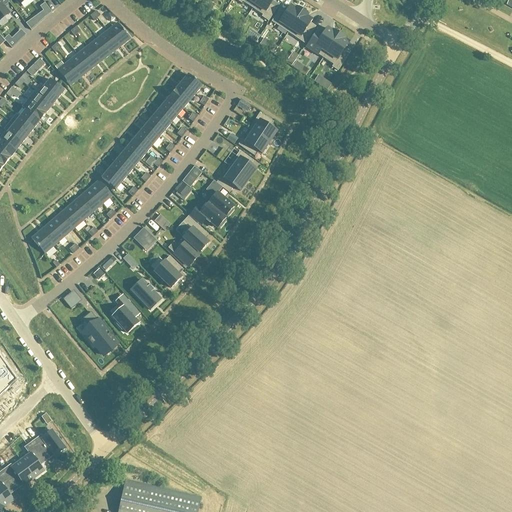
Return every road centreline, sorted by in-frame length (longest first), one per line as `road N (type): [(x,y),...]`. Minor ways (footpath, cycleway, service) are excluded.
road 1 (tertiary): [(106,448),(274,271),(399,43)]
road 2 (residential): [(111,0),(150,38),(233,93),(109,248),(14,323)]
